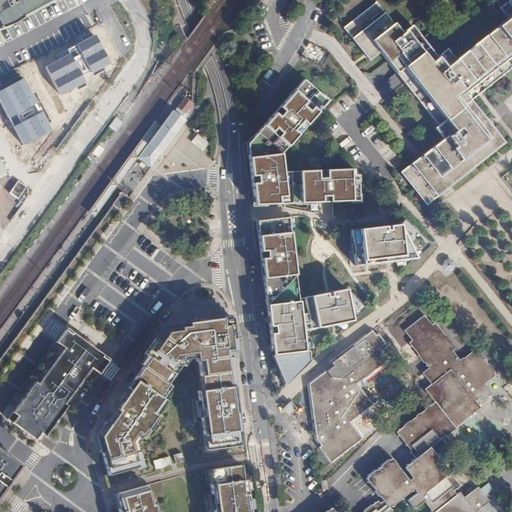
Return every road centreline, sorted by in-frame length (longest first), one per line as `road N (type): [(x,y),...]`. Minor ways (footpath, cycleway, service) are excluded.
road 1 (residential): [(128,0),(142,26),(141,61),(0,257)]
road 2 (secondary): [(239,267),(272,511)]
road 3 (residential): [(239,267),(176,286),(87,404)]
road 4 (secondary): [(230,185),(237,168),(231,100),(193,0)]
road 5 (secondary): [(182,0),(217,85),(230,185)]
road 6 (unknown): [(366,90),(417,70),(459,120)]
